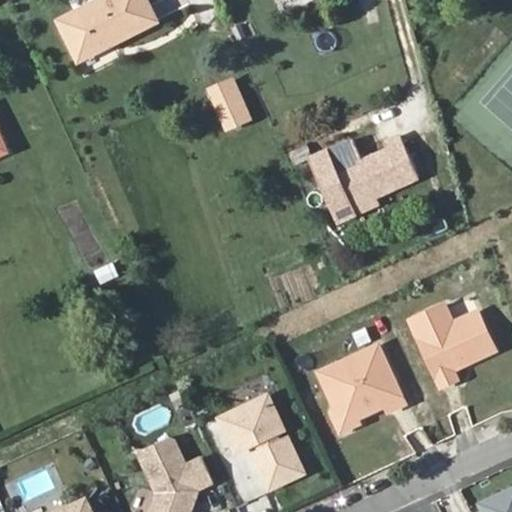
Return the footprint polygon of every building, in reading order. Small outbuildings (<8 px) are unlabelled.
[(81,60),(157,22),(145,0),(103,0),(62,21),(81,60)] [(231,83),(212,91),(229,130),(248,121),(231,83)] [(0,167),(13,162),(0,134),(0,167)] [(391,159),(341,181),(356,215),(378,205),(422,185),(403,145),(388,152),(391,159)] [(378,205),(356,215),(359,222),(381,212),(378,205)] [(100,282),(123,275),(118,260),(95,267),(100,282)] [(444,305),(411,320),(442,387),(458,380),(453,370),(496,350),(478,312),(453,323),(444,305)] [(378,345),(320,373),(338,412),(356,419),(387,404),(390,411),(406,404),(378,345)] [(269,395),(220,417),(236,452),(260,441),(264,449),(254,454),(270,489),(305,472),(289,438),(280,442),(276,434),(285,430),(269,395)] [(356,419),(338,412),(332,415),(340,432),(359,424),(356,419)] [(143,450),(140,457),(157,492),(150,511),(191,511),(189,506),(191,501),(197,498),(199,489),(214,482),(203,458),(187,465),(175,440),(169,438),(143,450)] [(511,511),(511,490),(481,505),(483,511),(511,511)] [(94,511),(88,498),(59,511),(94,511)]
